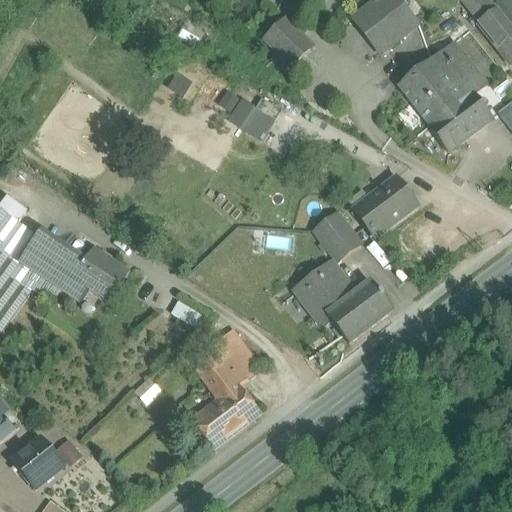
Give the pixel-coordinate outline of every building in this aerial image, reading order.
[(373,0),(380,2),(354,22),(380,56),(419,26),(399,0),(373,0)] [(458,0),(479,26),(498,11),(488,0),(458,0)] [(511,0),(498,11),(479,26),(511,69),(511,67),(511,0)] [(488,0),(498,11),(511,0),(488,0)] [(291,18),(266,43),(291,68),(312,48),(300,36),(305,31),(291,18)] [(207,39),(211,28),(189,20),(185,30),(207,39)] [(444,53),(476,95),(487,87),(454,45),(444,53)] [(314,50),(312,48),(291,68),(293,70),(314,50)] [(472,97),(472,98),(476,95),(444,53),(432,62),(464,103),(472,97)] [(464,103),(432,62),(417,74),(410,80),(398,89),(430,130),(436,125),(464,103)] [(410,80),(417,74),(412,68),(405,73),(410,80)] [(464,103),(436,125),(455,149),(492,122),(472,98),(472,97),(464,103)] [(262,102),(256,112),(275,124),(282,114),(262,102)] [(511,105),(498,116),(511,135),(511,105)] [(242,133),(263,146),(275,124),(256,112),(245,128),(242,133)] [(436,125),(430,130),(448,154),(455,149),(436,125)] [(397,181),(389,187),(390,188),(371,203),(370,202),(369,202),(370,203),(357,213),(372,232),(370,234),(372,236),(374,235),(376,238),(418,207),(397,181)] [(8,199),(0,209),(0,211),(18,225),(27,214),(8,199)] [(0,256),(20,271),(22,268),(40,242),(18,225),(0,211),(0,256)] [(361,248),(338,218),(319,232),(315,235),(338,265),(361,248)] [(40,241),(40,242),(22,268),(45,283),(48,284),(62,263),(66,258),(52,249),(40,241)] [(79,275),(75,273),(71,279),(106,303),(125,275),(93,253),(79,275)] [(0,340),(23,312),(45,283),(22,268),(20,271),(0,256),(0,340)] [(62,263),(48,284),(61,293),(71,279),(75,273),(76,272),(62,263)] [(327,319),(349,303),(343,296),(350,291),(332,268),(297,295),(321,327),(329,321),(327,319)] [(349,303),(327,319),(329,321),(349,347),(393,314),(383,302),(384,301),(381,297),(380,298),(371,286),(349,303)] [(227,340),(254,376),(261,371),(234,335),(227,340)] [(218,347),(245,382),(254,376),(227,340),(218,347)] [(198,374),(221,404),(194,424),(214,450),(258,417),(238,391),(247,384),(245,382),(218,347),(218,346),(207,354),(213,363),(198,374)] [(2,405),(0,406),(0,414),(3,418),(9,413),(2,405)] [(0,446),(15,434),(3,418),(0,414),(0,446)] [(12,467),(33,494),(64,469),(42,443),(12,467)]
